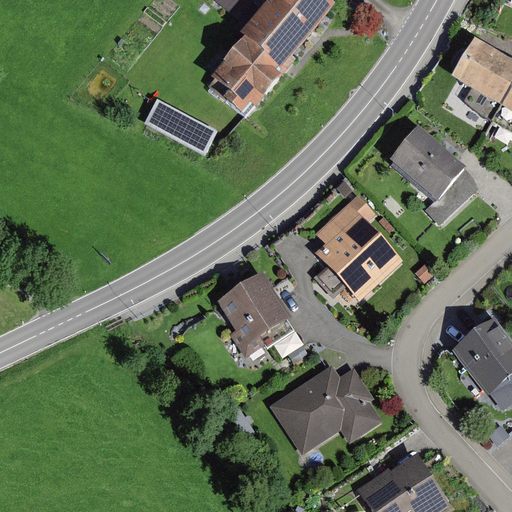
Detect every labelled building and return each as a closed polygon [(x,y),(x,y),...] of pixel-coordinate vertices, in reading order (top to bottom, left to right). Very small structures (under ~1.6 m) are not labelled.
[(344,14),(329,0),(262,0),(272,9),(238,48),(251,59),(226,87),(256,113),(344,14)] [(511,108),(511,61),(481,42),(455,83),(474,95),(466,107),(500,128),(510,112),(511,108)] [(222,136),(161,103),(147,129),(208,161),(222,136)] [(511,112),(510,112),(500,128),(511,134),(511,112)] [(477,176),(426,136),(401,168),(453,208),(477,176)] [(405,268),(352,208),(320,237),(332,251),(322,259),(333,271),(319,283),(336,303),(351,290),(364,304),(405,268)] [(270,283),(224,309),(252,358),(298,331),(270,283)] [(511,407),(511,343),(499,325),(459,354),(503,414),(511,407)] [(392,425),(360,375),(347,383),(338,369),(278,407),(309,455),(343,434),(353,450),(392,425)] [(454,511),(423,460),(367,494),(377,511),(454,511)]
